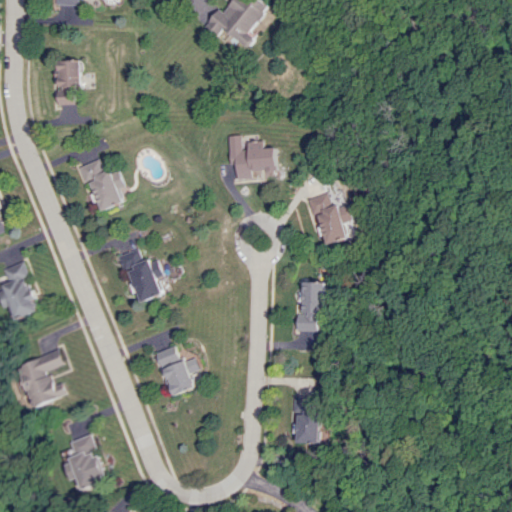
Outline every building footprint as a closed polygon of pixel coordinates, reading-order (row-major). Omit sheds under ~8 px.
[(204,26),(221,39),(227,32),(247,48),(255,38),(248,33),(268,7),(259,0),(232,0),(223,12),(218,9),(204,26)] [(57,105),(79,104),(78,60),(56,60),(57,105)] [(225,135),(227,164),(234,164),(235,179),(251,178),(250,171),(269,170),(268,165),(276,165),(275,147),(262,148),(262,140),(246,141),(246,148),(239,149),(238,134),(225,135)] [(78,167),(84,183),(90,181),(94,192),(93,193),(99,210),(124,201),(119,189),(124,187),(118,169),(104,174),(99,159),(78,167)] [(349,237),(345,223),(353,221),(348,203),(331,208),(327,193),(310,198),(319,230),(322,229),(326,244),(349,237)] [(4,269),(9,282),(5,284),(18,319),(41,310),(28,277),(32,275),(26,260),(4,269)] [(325,282),(302,281),(301,314),(296,314),(296,330),(318,330),(318,316),(324,316),(325,282)] [(158,352),(174,395),(198,387),(193,373),(201,370),(196,355),(181,361),(176,345),(158,352)] [(22,365),(38,407),(72,394),(67,382),(60,384),(54,371),(68,365),(62,349),(22,365)] [(300,443),(323,442),(322,409),(316,409),(316,396),(295,396),(295,413),(299,413),(300,443)] [(77,441),(80,449),(69,453),(81,491),(113,480),(97,434),(77,441)]
